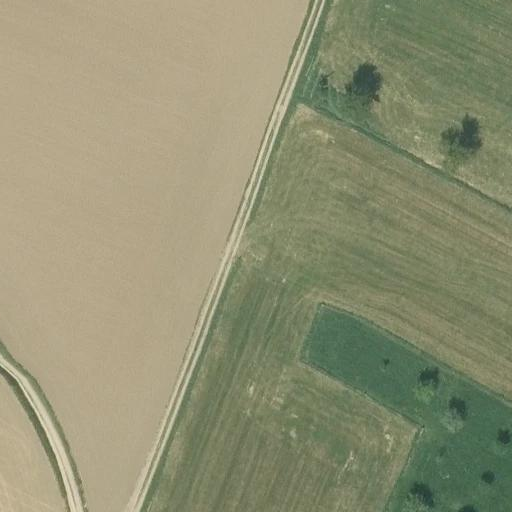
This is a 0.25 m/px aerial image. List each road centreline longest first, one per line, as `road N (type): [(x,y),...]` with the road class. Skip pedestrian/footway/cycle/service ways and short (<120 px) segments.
road 1 (track): [(319,0),(139,511)]
road 2 (track): [(76,511),(62,457),(0,352)]
